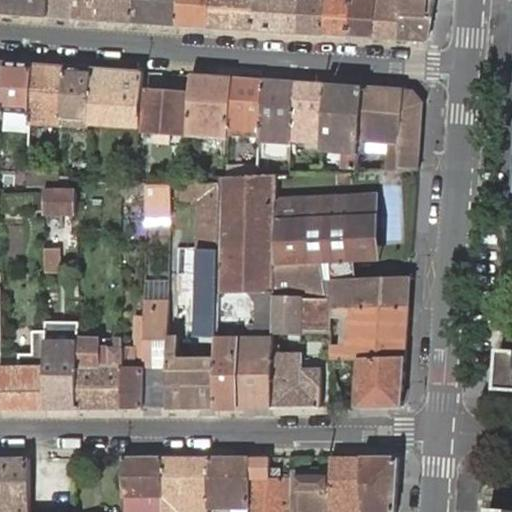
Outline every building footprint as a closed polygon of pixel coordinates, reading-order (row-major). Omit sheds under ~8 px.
[(1,0),(1,12),(49,15),(49,0),(1,0)] [(49,0),(49,15),(74,17),(75,0),(49,0)] [(75,0),(74,17),(98,19),(99,0),(75,0)] [(99,0),(98,19),(134,21),(135,0),(99,0)] [(135,0),(134,21),(156,23),(158,0),(135,0)] [(158,0),(156,23),(179,24),(180,0),(158,0)] [(180,0),(179,24),(209,26),(210,0),(180,0)] [(210,0),(209,26),(254,30),(256,0),(210,0)] [(256,0),(254,30),(299,33),(301,0),(256,0)] [(326,0),(301,0),(299,33),(324,34),(326,0)] [(326,0),(324,34),(349,36),(351,0),(326,0)] [(351,0),(349,36),(374,38),(377,0),(351,0)] [(377,0),(374,38),(399,39),(401,14),(402,0),(377,0)] [(402,0),(401,14),(433,16),(435,0),(402,0)] [(427,41),(429,39),(433,16),(401,14),(399,39),(427,41)] [(34,64),(6,62),(4,111),(31,113),(34,64)] [(31,113),(31,123),(63,125),(63,123),(67,66),(34,64),(31,113)] [(94,68),(67,66),(63,123),(91,125),(91,118),(94,68)] [(94,68),(91,118),(141,122),(144,72),(94,68)] [(193,75),(189,137),(197,137),(198,127),(222,128),(221,139),(229,139),(229,136),(233,78),(193,75)] [(233,78),(229,136),(260,137),(263,80),(233,78)] [(263,80),(260,137),(292,140),(295,82),(263,80)] [(295,82),(292,140),(319,142),(324,142),(328,84),(295,82)] [(359,153),(364,86),(328,84),(324,142),(324,151),(346,153),(345,165),(358,167),(359,153)] [(390,170),(399,170),(404,89),(364,86),(359,153),(367,155),(368,143),(378,144),(383,144),(392,145),(390,170)] [(399,170),(420,170),(425,102),(415,90),(404,89),(399,170)] [(188,93),(146,90),(143,132),(158,133),(157,142),(169,142),(170,133),(185,135),(188,93)] [(91,118),(91,125),(140,129),(141,122),(91,118)] [(197,137),(221,139),(222,128),(198,127),(197,137)] [(247,161),(246,176),(257,175),(259,161),(247,161)] [(155,162),(138,163),(137,182),(145,181),(164,180),(171,180),(173,179),(186,179),(187,167),(155,168),(155,162)] [(8,170),(1,170),(0,181),(0,188),(8,189),(8,170)] [(60,172),(28,171),(27,187),(45,186),(59,186),(60,172)] [(220,335),(218,408),(273,408),(274,346),(275,336),(275,331),(276,281),(276,262),(277,198),(277,174),(257,175),(246,176),(226,177),(223,177),(223,182),(221,247),(220,335)] [(201,198),(200,247),(221,247),(223,182),(183,184),(183,193),(183,200),(201,198)] [(121,186),(121,197),(145,195),(145,185),(145,184),(121,186)] [(171,186),(145,185),(145,195),(145,218),(171,219),(171,186)] [(77,188),(46,189),(46,213),(64,213),(77,212),(77,188)] [(108,188),(108,211),(118,211),(118,188),(108,188)] [(4,211),(36,210),(35,194),(3,196),(4,211)] [(379,194),(277,198),(276,262),(323,261),(381,259),(379,194)] [(160,236),(171,236),(171,225),(160,224),(160,236)] [(46,230),(46,250),(46,275),(60,275),(59,250),(55,250),(55,231),(46,230)] [(221,247),(200,247),(198,335),(210,335),(220,335),(221,247)] [(323,261),(276,262),(276,281),(326,280),(323,261)] [(327,276),(352,275),(352,262),(327,262),(327,276)] [(326,280),(276,281),(275,331),(332,331),(332,315),(354,314),(355,307),(411,306),(413,276),(326,280)] [(171,282),(144,282),(144,317),(144,408),(170,408),(170,335),(171,325),(171,282)] [(347,349),(332,350),(332,359),(363,358),(407,357),(411,306),(355,307),(354,314),(354,325),(352,349),(347,349)] [(123,367),(123,408),(144,408),(144,317),(135,317),(135,354),(135,367),(123,367)] [(1,367),(2,409),(47,409),(47,333),(47,330),(34,330),(34,353),(20,353),(20,367),(1,367)] [(78,338),(78,409),(123,408),(123,367),(123,354),(123,338),(116,338),(116,347),(110,347),(110,352),(106,352),(100,351),(96,352),(96,330),(89,330),(89,337),(78,338)] [(47,333),(47,409),(78,409),(78,338),(78,333),(66,333),(66,352),(56,352),(56,333),(47,333)] [(170,335),(170,408),(218,408),(220,335),(210,335),(210,356),(181,355),(181,335),(170,335)] [(274,346),(273,408),(323,407),(323,374),(303,375),(303,370),(303,358),(303,353),(281,352),(281,346),(274,346)] [(511,349),(501,349),(498,388),(511,389),(511,349)] [(20,353),(1,354),(1,367),(20,367),(20,353)] [(135,354),(123,354),(123,367),(135,367),(135,354)] [(407,357),(363,358),(359,408),(403,407),(404,406),(407,357)] [(251,457),(210,458),(211,505),(214,505),(218,505),(218,502),(235,502),(234,511),(250,511),(251,480),(251,457)] [(271,457),(251,457),(251,480),(250,511),(291,511),(291,495),(291,479),(281,479),(271,479),(271,470),(271,457)] [(365,457),(332,457),(332,471),(332,511),(365,511),(365,457)] [(399,457),(365,457),(365,511),(364,511),(396,511),(400,459),(399,457)] [(31,511),(31,458),(0,458),(0,511),(31,511)] [(164,511),(165,458),(124,458),(125,511),(164,511)] [(210,458),(165,458),(164,511),(210,511),(211,505),(210,458)] [(281,470),(271,470),(271,479),(281,479),(281,470)] [(332,511),(332,471),(293,471),(293,511),(332,511)]
